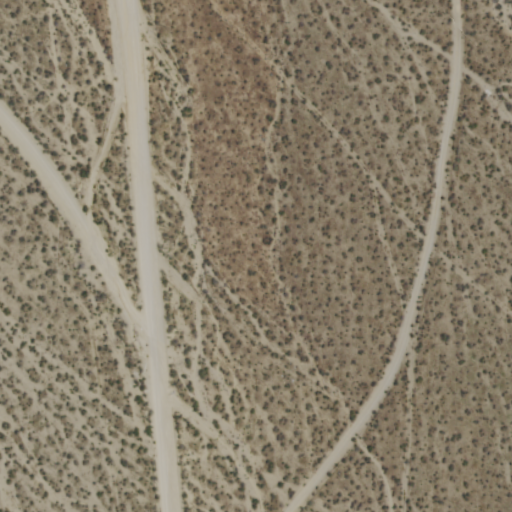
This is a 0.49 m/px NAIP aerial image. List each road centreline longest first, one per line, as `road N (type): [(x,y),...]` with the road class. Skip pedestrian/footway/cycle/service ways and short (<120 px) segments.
road 1 (track): [(292,511),(381,389),(409,327),(457,63),(456,0)]
road 2 (residential): [(122,0),(169,511)]
